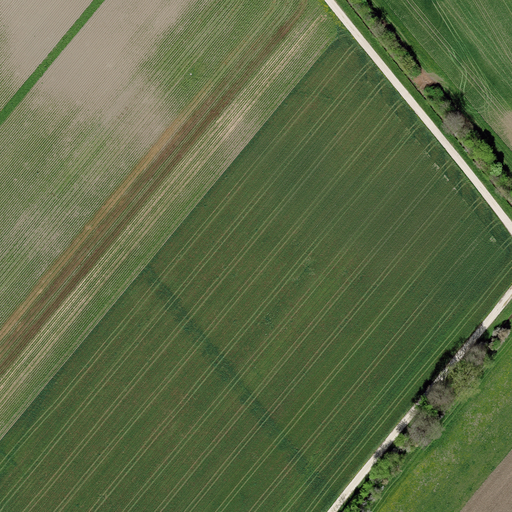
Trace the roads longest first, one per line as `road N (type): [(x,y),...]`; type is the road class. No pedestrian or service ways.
road 1 (track): [(329,0),(511,230)]
road 2 (track): [(511,289),(432,377),(332,511)]
